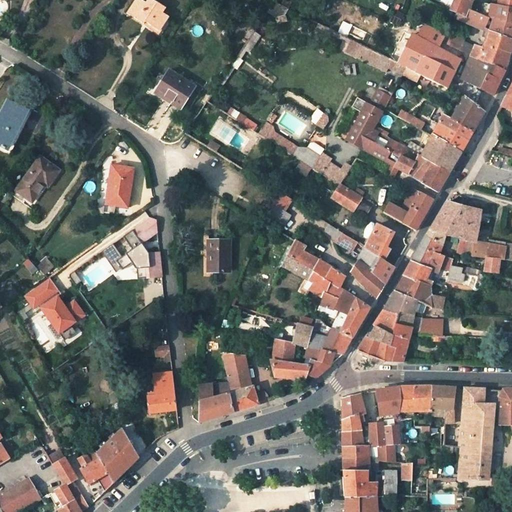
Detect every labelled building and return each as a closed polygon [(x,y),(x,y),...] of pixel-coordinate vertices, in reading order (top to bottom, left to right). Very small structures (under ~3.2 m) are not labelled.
[(148,0),(147,3),(142,0),(136,0),(128,13),(144,23),(146,19),(151,22),(149,24),(159,31),(169,16),(162,12),(165,7),(154,0),(148,0)] [(453,0),(450,10),(460,14),(466,16),(469,9),(472,0),(453,0)] [(284,14),(288,8),(282,5),(277,2),(272,9),(270,8),(267,12),(275,17),(284,14)] [(497,6),(484,3),(482,15),(488,18),(490,14),(493,16),(495,12),(497,6)] [(493,16),(492,19),(511,24),(511,7),(497,5),(497,6),(495,12),(493,16)] [(398,25),(404,13),(401,12),(395,9),(390,21),(398,25)] [(460,14),(457,19),(466,23),(467,21),(485,28),(489,18),(488,18),(482,15),(469,9),(466,16),(460,14)] [(284,14),(275,17),(277,23),(286,20),(284,14)] [(511,24),(492,19),(489,18),(485,28),(489,30),(511,39),(511,24)] [(450,37),(421,22),(417,31),(414,38),(415,39),(417,37),(441,50),(443,44),(446,46),(447,44),(450,37)] [(511,39),(489,30),(483,49),(475,46),(471,55),(470,57),(480,61),(470,84),(493,95),(500,81),(505,71),(507,68),(511,50),(511,39)] [(455,67),(459,60),(441,50),(417,37),(415,39),(414,38),(403,33),(390,59),(408,67),(421,74),(446,87),(455,67)] [(447,44),(464,52),(464,41),(465,40),(451,34),(450,37),(447,44)] [(475,46),(464,41),(464,52),(471,55),(475,46)] [(470,57),(460,79),(470,84),(480,61),(470,57)] [(417,81),(421,74),(408,67),(404,74),(410,78),(417,81)] [(195,86),(169,70),(157,89),(172,98),(170,102),(180,109),(195,86)] [(407,83),(410,78),(404,74),(401,80),(407,83)] [(214,83),(210,88),(215,91),(219,86),(214,83)] [(511,85),(502,106),(511,109),(511,85)] [(210,88),(210,87),(204,96),(209,100),(215,91),(210,88)] [(155,92),(170,102),(172,98),(157,89),(155,92)] [(378,89),(372,100),(386,106),(391,95),(378,89)] [(465,96),(451,119),(472,132),(484,111),(465,96)] [(28,110),(8,99),(0,114),(0,145),(3,147),(10,135),(14,137),(28,110)] [(376,126),(384,112),(366,102),(362,111),(364,112),(356,126),(354,125),(346,139),(386,161),(387,158),(396,163),(399,157),(390,151),(396,141),(386,136),(380,133),(374,130),(376,126)] [(6,153),(10,155),(32,112),(28,110),(14,137),(6,153)] [(414,118),(401,110),(398,116),(411,123),(414,118)] [(364,112),(362,111),(354,125),(356,126),(364,112)] [(326,116),(322,114),(316,125),(318,126),(312,134),(318,138),(323,129),(328,120),(326,116)] [(451,119),(443,115),(439,123),(468,140),(472,132),(451,119)] [(424,123),(414,118),(411,123),(421,129),(424,123)] [(259,135),(294,157),(299,148),(275,133),(274,128),(266,123),(259,135)] [(468,140),(439,123),(432,135),(461,152),(464,147),(468,140)] [(8,149),(14,137),(10,135),(3,147),(8,149)] [(432,135),(424,150),(411,142),(408,148),(431,160),(450,170),(455,161),(461,152),(432,135)] [(209,147),(217,152),(221,147),(212,141),(209,147)] [(408,148),(396,141),(390,151),(399,157),(396,163),(394,166),(395,167),(418,180),(431,160),(408,148)] [(308,148),(299,148),(294,157),(313,170),(320,159),(329,164),(330,163),(333,159),(324,153),(321,157),(310,150),(308,148)] [(59,170),(42,158),(17,190),(32,201),(45,184),(48,186),(59,170)] [(396,163),(387,158),(386,161),(394,166),(396,163)] [(322,175),(339,186),(341,183),(351,168),(346,165),(342,170),(330,163),(329,164),(320,159),(313,170),(322,175)] [(450,170),(431,160),(418,180),(429,186),(438,191),(443,182),(450,170)] [(109,204),(128,207),(132,178),(129,177),(130,168),(113,166),(110,184),(112,184),(109,204)] [(339,186),(332,197),(353,211),(353,210),(364,217),(372,203),(341,183),(339,186)] [(401,209),(396,219),(415,230),(426,212),(433,199),(411,187),(408,193),(410,193),(401,209)] [(17,190),(14,194),(29,205),(32,201),(17,190)] [(284,211),(292,199),(279,191),(273,204),(284,211)] [(481,211),(450,203),(447,202),(442,210),(430,231),(442,235),(446,236),(460,238),(459,240),(466,241),(476,242),(481,211)] [(401,209),(389,203),(384,213),(396,219),(401,209)] [(283,229),(290,215),(284,211),(273,204),(267,219),(283,229)] [(142,242),(158,232),(157,219),(151,216),(123,235),(132,248),(122,255),(122,254),(115,258),(122,267),(123,268),(132,262),(136,268),(137,268),(138,278),(143,278),(163,276),(160,252),(150,252),(142,242)] [(384,260),(387,254),(382,251),(385,246),(392,232),(377,224),(377,225),(372,222),(368,226),(365,231),(364,237),(369,239),(365,248),(384,260)] [(329,224),(326,229),(337,237),(334,240),(353,252),(358,243),(329,224)] [(443,246),(446,236),(442,235),(430,231),(426,236),(443,246)] [(230,272),(230,240),(209,241),(208,235),(203,235),(203,243),(208,243),(209,250),(212,250),(212,256),(209,256),(209,272),(230,272)] [(443,246),(426,236),(423,242),(419,248),(412,261),(431,270),(439,274),(441,269),(446,257),(440,255),(441,252),(443,246)] [(295,240),(282,266),(305,278),(308,280),(319,260),(309,254),(303,250),(306,246),(295,240)] [(507,243),(489,240),(489,244),(476,242),(474,256),(486,257),(500,259),(504,260),(506,246),(507,243)] [(463,254),(474,256),(476,242),(466,241),(463,254)] [(115,258),(122,254),(113,242),(102,251),(116,271),(122,267),(115,258)] [(365,248),(359,260),(385,283),(390,273),(394,267),(384,260),(365,248)] [(441,269),(449,272),(450,267),(452,260),(446,257),(441,269)] [(486,257),(484,271),(499,273),(500,259),(486,257)] [(305,278),(299,291),(306,296),(310,290),(322,297),(324,291),(327,279),(340,288),(345,276),(329,266),(319,260),(308,280),(305,278)] [(359,260),(351,272),(367,289),(376,298),(385,283),(359,260)] [(426,279),(431,270),(412,261),(407,269),(404,276),(431,287),(433,282),(426,279)] [(50,270),(46,265),(42,267),(46,273),(50,270)] [(449,272),(448,278),(462,282),(465,273),(462,273),(463,269),(450,267),(449,272)] [(76,284),(82,280),(75,270),(70,273),(70,276),(76,284)] [(435,283),(439,274),(431,270),(426,279),(433,282),(435,283)] [(39,285),(47,297),(59,289),(50,276),(39,285)] [(431,296),(431,287),(404,276),(399,285),(395,292),(417,302),(432,308),(431,296)] [(339,297),(343,290),(341,289),(340,288),(327,279),(324,291),(339,297)] [(26,312),(47,297),(39,285),(26,294),(31,301),(18,311),(24,319),(29,316),(26,312)] [(335,309),(339,311),(349,316),(357,299),(343,290),(339,297),(324,291),(322,297),(321,303),(335,309)] [(385,309),(414,316),(417,302),(395,292),(389,302),(385,309)] [(71,324),(85,314),(75,300),(65,306),(58,296),(42,307),(65,339),(76,331),(71,324)] [(432,308),(432,311),(436,311),(436,318),(444,319),(446,309),(444,309),(446,299),(431,296),(432,308)] [(370,308),(357,299),(349,316),(343,327),(341,333),(352,338),(353,336),(363,319),(370,308)] [(395,324),(413,328),(414,316),(385,309),(379,318),(374,325),(376,326),(392,335),(395,324)] [(334,323),(343,327),(349,316),(339,311),(334,323)] [(311,322),(312,319),(302,316),(299,324),(310,327),(311,322)] [(422,320),(422,318),(414,316),(413,328),(412,332),(420,333),(422,320)] [(297,323),(292,342),(294,343),(300,345),(308,348),(305,356),(311,359),(317,362),(321,350),(342,354),(347,346),(352,338),(341,333),(332,329),(331,330),(322,320),(316,319),(315,322),(313,328),(310,327),(299,324),(297,323)] [(440,321),(422,320),(420,333),(420,336),(433,337),(440,337),(440,321)] [(292,321),(287,342),(292,342),(297,323),(292,321)] [(402,362),(412,332),(413,328),(395,324),(392,335),(376,326),(368,339),(396,349),(393,361),(402,362)] [(383,361),(393,361),(396,349),(368,339),(366,338),(358,352),(366,355),(383,361)] [(275,339),(273,351),(293,355),(294,345),(294,343),(292,342),(287,342),(275,339)] [(170,343),(155,345),(156,356),(164,356),(165,361),(172,361),(170,343)] [(311,359),(308,366),(303,366),(271,361),(276,376),(305,378),(307,374),(316,378),(342,354),(321,350),(317,362),(311,359)] [(291,364),(293,355),(273,351),(271,359),(271,361),(291,364)] [(251,386),(244,356),(224,353),(230,383),(232,391),(251,386)] [(154,374),(156,395),(148,396),(150,413),(177,410),(173,372),(160,374),(160,371),(155,372),(155,374),(154,374)] [(230,383),(201,384),(199,422),(235,411),(230,392),(232,391),(230,383)] [(235,411),(258,404),(268,400),(266,394),(256,398),(255,393),(253,386),(251,386),(232,391),(230,392),(235,411)] [(382,416),(390,415),(398,413),(400,411),(415,411),(415,387),(398,387),(378,390),(382,416)] [(415,411),(431,411),(433,387),(415,387),(415,411)] [(446,417),(445,423),(453,424),(453,409),(454,409),(456,388),(433,387),(431,411),(431,417),(446,417)] [(465,389),(462,426),(461,426),(460,447),(461,447),(461,448),(458,479),(488,479),(493,405),(483,405),(485,389),(465,389)] [(511,389),(503,390),(500,398),(500,426),(511,426),(511,389)] [(358,423),(357,416),(363,414),(359,395),(343,399),(343,421),(343,432),(360,431),(358,423)] [(365,422),(363,414),(357,416),(358,423),(365,422)] [(394,419),(391,420),(386,421),(386,427),(385,427),(387,446),(394,445),(399,445),(397,428),(396,426),(395,427),(394,419)] [(386,446),(384,423),(370,425),(370,430),(370,437),(371,446),(371,447),(371,448),(372,448),(373,448),(377,447),(386,446)] [(122,428),(96,452),(114,482),(133,464),(139,457),(122,428)] [(366,437),(362,437),(361,431),(360,431),(343,432),(343,439),(343,447),(370,447),(371,447),(371,446),(370,437),(366,437)] [(0,463),(10,458),(2,444),(0,445),(0,463)] [(396,463),(394,445),(387,446),(386,446),(377,447),(373,448),(372,448),(371,448),(371,447),(370,447),(371,460),(373,462),(379,462),(396,463)] [(343,449),(343,461),(369,460),(371,460),(370,447),(343,447),(343,449)] [(94,448),(77,458),(82,468),(81,469),(89,483),(97,478),(105,491),(114,482),(96,452),(94,448)] [(58,454),(56,451),(48,456),(54,465),(62,460),(58,454)] [(70,482),(76,478),(65,458),(54,465),(66,485),(81,511),(83,511),(88,507),(76,487),(74,488),(70,482)] [(369,471),(369,465),(379,465),(379,462),(373,462),(371,460),(369,460),(343,461),(343,462),(343,470),(368,471),(369,471)] [(405,481),(412,481),(413,465),(402,464),(402,481),(405,481)] [(384,471),(385,482),(367,484),(368,471),(343,470),(344,473),(346,494),(346,498),(376,497),(397,496),(397,471),(384,471)] [(0,511),(19,511),(20,511),(42,498),(30,477),(12,487),(0,494),(0,511)] [(55,491),(64,506),(58,510),(59,511),(81,511),(66,485),(55,491)] [(377,511),(376,497),(346,498),(346,511),(377,511)]
